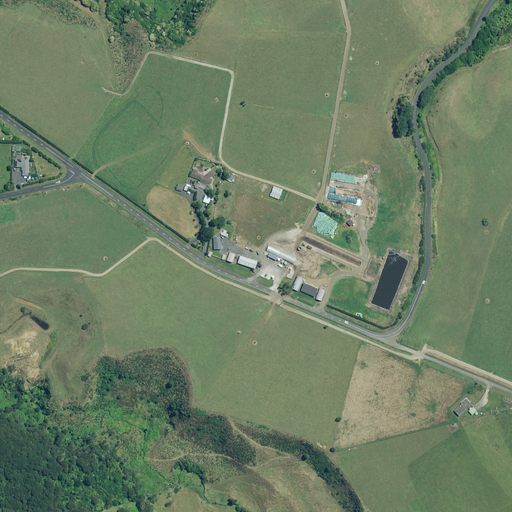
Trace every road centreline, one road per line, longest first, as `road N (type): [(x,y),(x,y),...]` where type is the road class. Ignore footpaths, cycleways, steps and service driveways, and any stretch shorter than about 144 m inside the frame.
road 1 (unclassified): [(386,336),(407,317),(428,256),(416,102),(467,45),(492,0)]
road 2 (unclassified): [(77,170),(213,266),(386,336)]
road 3 (unclassified): [(511,392),(386,336)]
